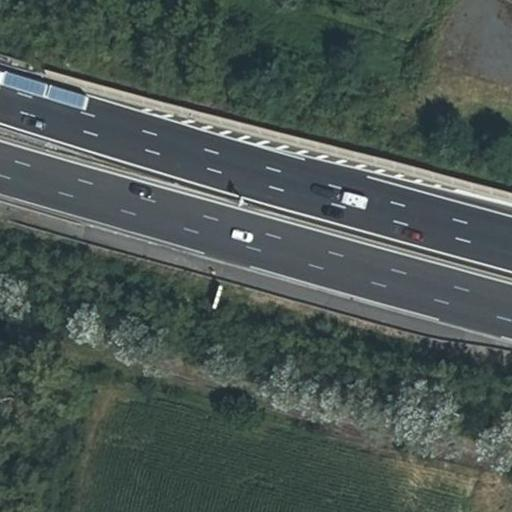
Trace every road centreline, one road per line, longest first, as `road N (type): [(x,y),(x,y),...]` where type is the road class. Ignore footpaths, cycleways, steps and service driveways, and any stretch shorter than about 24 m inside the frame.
road 1 (motorway): [(511,245),(0,100)]
road 2 (motorway): [(0,167),(511,310)]
road 3 (track): [(511,469),(96,361),(0,328)]
